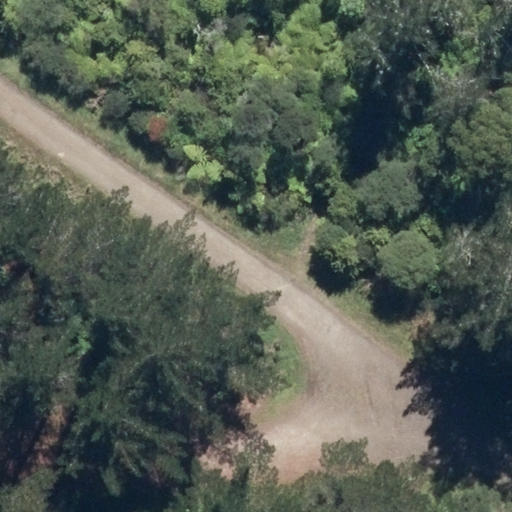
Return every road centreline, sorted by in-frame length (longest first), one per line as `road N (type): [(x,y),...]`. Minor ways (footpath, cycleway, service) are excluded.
road 1 (track): [(511,478),(266,325),(87,150),(0,81)]
road 2 (track): [(368,395),(112,443),(0,450)]
